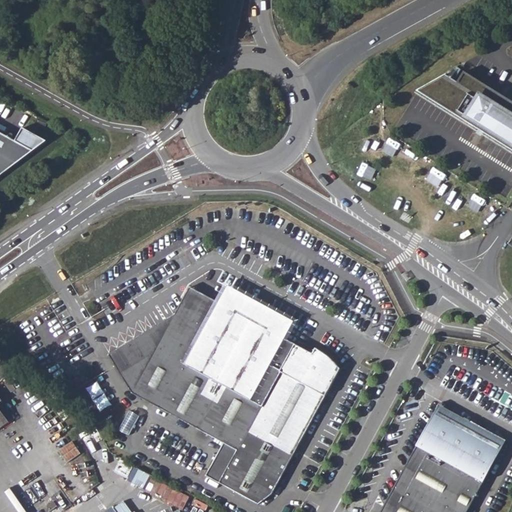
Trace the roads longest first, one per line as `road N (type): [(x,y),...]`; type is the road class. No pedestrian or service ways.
road 1 (residential): [(324,511),(456,285)]
road 2 (secondary): [(0,274),(117,195),(205,160)]
road 3 (secondary): [(185,120),(0,253)]
road 4 (trunk): [(295,82),(436,0)]
road 5 (secondary): [(345,209),(456,285)]
